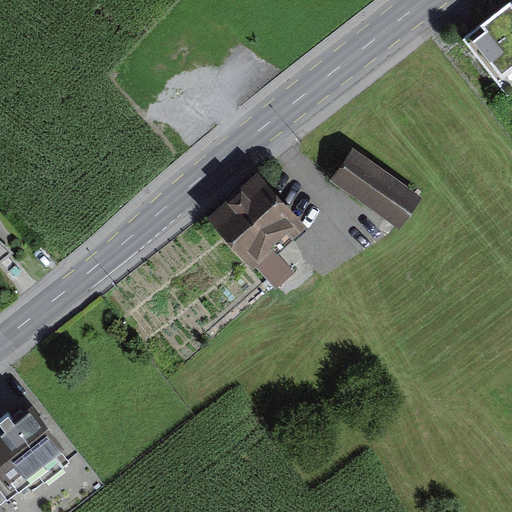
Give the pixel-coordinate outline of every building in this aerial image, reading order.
[(511,2),(464,39),(499,85),(511,74),(511,2)] [(343,173),(409,220),(428,194),(362,147),(343,173)] [(0,184),(10,197),(45,168),(29,148),(0,171),(0,184)] [(275,177),(220,220),(256,264),(310,222),(275,177)] [(41,407),(0,439),(0,446),(28,481),(72,445),(41,407)]
